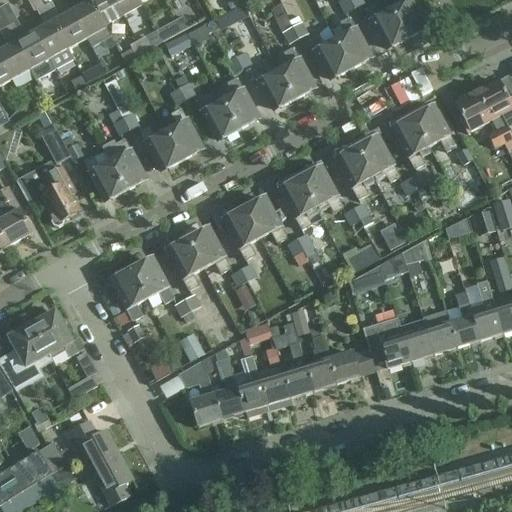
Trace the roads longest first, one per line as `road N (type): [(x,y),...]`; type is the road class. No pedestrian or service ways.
road 1 (residential): [(67,266),(163,449),(181,468),(217,471),(511,382)]
road 2 (residential): [(67,266),(511,27)]
